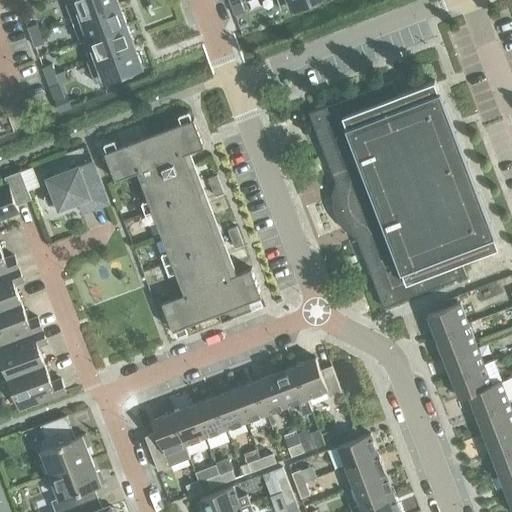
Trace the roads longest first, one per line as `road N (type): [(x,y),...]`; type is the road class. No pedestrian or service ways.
road 1 (residential): [(452,511),(391,355),(319,311)]
road 2 (residential): [(319,311),(231,78)]
road 3 (residential): [(231,78),(451,0)]
road 4 (residential): [(108,399),(319,311)]
road 5 (residential): [(108,399),(92,385),(42,256)]
road 6 (residential): [(148,511),(108,399)]
